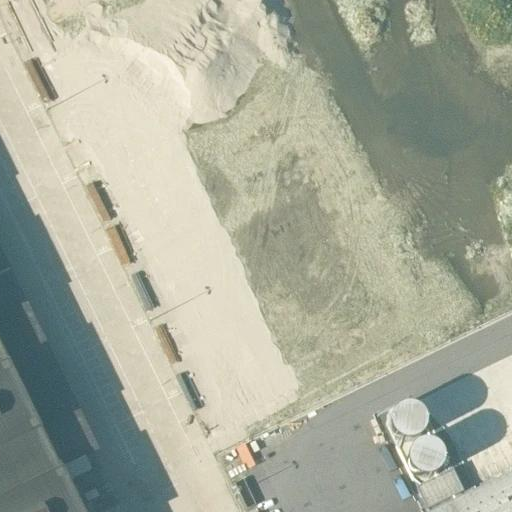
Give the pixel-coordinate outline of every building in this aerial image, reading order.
[(0,0),(0,511),(78,511),(59,473),(97,455),(0,256),(0,0),(32,0),(93,123),(114,112),(130,145),(105,157),(190,331),(215,319),(259,409),(405,336),(294,109),(283,85),(260,40),(281,30),(265,0),(0,0)] [(388,428),(394,437),(404,442),(414,440),(422,433),(425,423),(422,413),(414,406),(404,405),(394,409),(388,418),(388,428)] [(406,465),(412,473),(422,478),(432,476),(440,469),(443,459),(440,449),(432,442),(422,441),(412,445),(406,454),(406,465)] [(452,470),(415,488),(425,510),(463,492),(452,470)] [(511,511),(511,474),(434,511),(511,511)]
